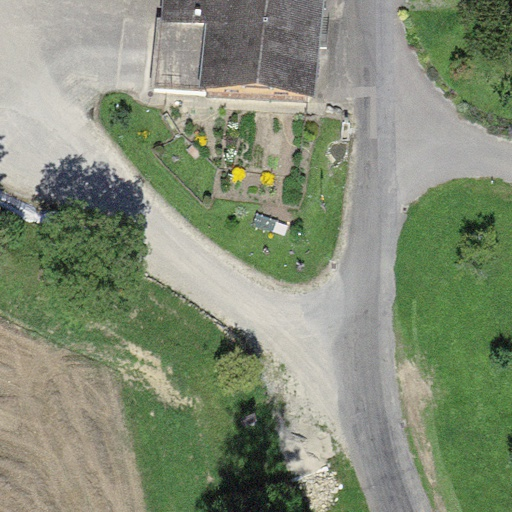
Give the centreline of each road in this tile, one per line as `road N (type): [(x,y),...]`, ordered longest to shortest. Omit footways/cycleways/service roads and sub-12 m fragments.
road 1 (unclassified): [(386,0),(372,370),(401,511)]
road 2 (track): [(511,169),(387,121)]
